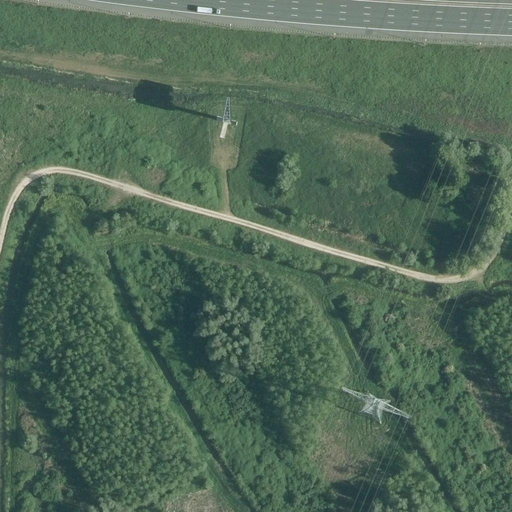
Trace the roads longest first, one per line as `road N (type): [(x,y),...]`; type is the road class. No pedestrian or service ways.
road 1 (track): [(511,213),(482,269),(451,282),(393,272),(64,170),(26,179),(0,237)]
road 2 (motorway): [(206,0),(511,22)]
